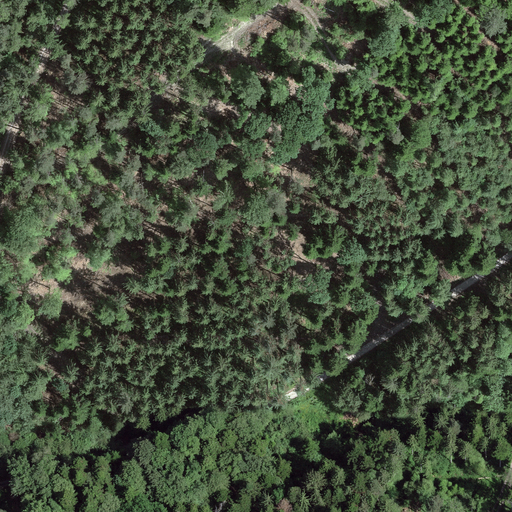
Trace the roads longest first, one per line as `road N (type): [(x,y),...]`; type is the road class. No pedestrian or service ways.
road 1 (track): [(0,484),(285,399),(511,255)]
road 2 (track): [(72,0),(40,60),(0,172)]
